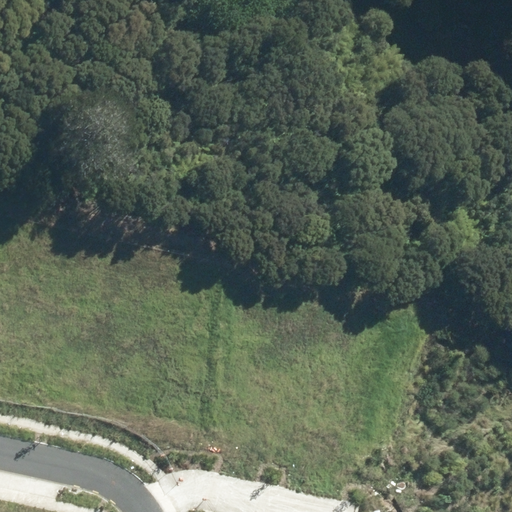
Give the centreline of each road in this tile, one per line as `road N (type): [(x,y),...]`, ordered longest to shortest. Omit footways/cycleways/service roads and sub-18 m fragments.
road 1 (residential): [(144,496),(210,486),(316,511)]
road 2 (residential): [(0,445),(105,467),(144,496)]
